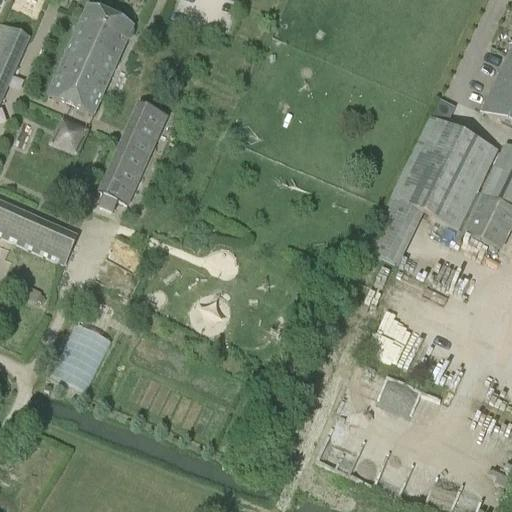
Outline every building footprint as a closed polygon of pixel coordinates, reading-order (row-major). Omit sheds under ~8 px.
[(85,9),(46,99),(92,119),(126,42),(129,41),(132,35),(130,31),(131,29),(85,9)] [(0,94),(24,41),(0,30),(0,94)] [(511,47),(480,115),(511,130),(511,47)] [(444,129),(453,110),(437,102),(388,202),(457,236),(497,155),(444,129)] [(111,217),(117,204),(126,208),(165,120),(140,109),(100,197),(103,198),(98,210),(111,217)] [(49,151),(74,152),(75,133),(50,132),(49,151)] [(478,198),(511,214),(511,152),(502,148),(478,198)] [(0,241),(62,269),(74,241),(0,208),(0,241)] [(54,383),(90,395),(107,341),(71,329),(54,383)] [(452,511),(458,496),(432,487),(427,502),(452,511)] [(493,511),(497,504),(468,491),(458,511),(493,511)]
